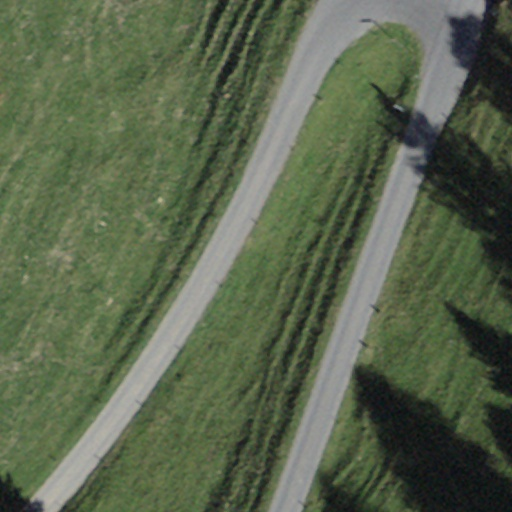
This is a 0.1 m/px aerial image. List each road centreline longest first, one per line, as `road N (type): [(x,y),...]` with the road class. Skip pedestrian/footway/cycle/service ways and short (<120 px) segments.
road 1 (residential): [(42,511),(95,448),(213,266),(319,44),(338,17),(372,0)]
road 2 (residential): [(285,511),(470,13)]
